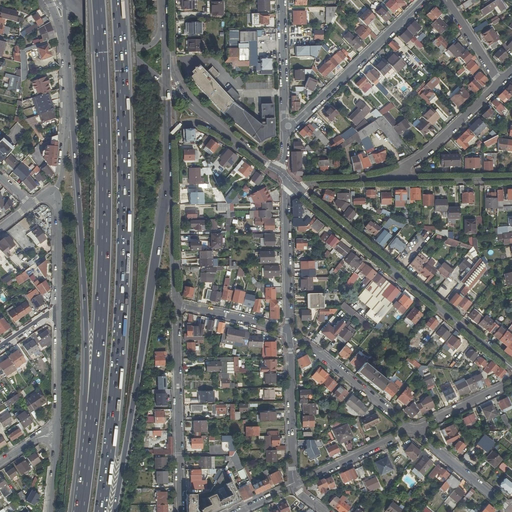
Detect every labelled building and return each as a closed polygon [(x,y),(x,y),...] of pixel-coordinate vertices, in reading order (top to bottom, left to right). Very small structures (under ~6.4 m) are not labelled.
[(194,9),(193,0),(181,0),(182,9),(194,9)] [(390,0),(386,5),(383,7),(391,15),(400,7),(393,0),(390,0)] [(469,0),(468,0),(462,4),(465,9),(472,4),(469,0)] [(504,5),(500,0),(496,0),(487,7),(489,10),(496,6),(500,13),(508,8),(505,4),(504,5)] [(269,1),(258,1),(258,11),(269,11),(269,1)] [(223,2),(212,2),(212,15),(223,15),(223,2)] [(383,7),(382,7),(377,2),(372,7),(373,9),(373,10),(385,22),(391,16),(391,15),(383,7)] [(0,18),(3,19),(15,22),(17,13),(0,7),(0,18)] [(326,7),(326,25),(330,25),(335,12),(337,7),(326,7)] [(438,18),(442,14),(435,7),(427,15),(434,22),(438,18)] [(368,10),(359,18),(366,26),(375,17),(368,10)] [(302,13),(302,12),(294,12),(294,25),(306,24),(306,13),(302,13)] [(24,29),(26,34),(37,28),(48,24),(45,17),(44,16),(39,20),(34,13),(29,15),(34,23),(24,29)] [(258,14),(251,14),(252,26),(259,25),(259,24),(267,24),(267,18),(268,18),(268,14),(258,14)] [(491,23),(498,18),(501,16),(501,14),(490,21),(491,23)] [(361,29),(356,33),(363,40),(369,34),(374,40),(377,37),(366,26),(359,18),(356,16),(352,20),(361,29)] [(434,22),(431,25),(441,34),(448,28),(438,18),(434,22)] [(414,22),(407,29),(413,36),(423,26),(418,20),(415,22),(414,22)] [(202,23),(187,23),(187,34),(189,34),(202,34),(202,23)] [(28,43),(30,47),(34,45),(53,38),(48,24),(37,28),(41,38),(28,43)] [(415,37),(414,36),(413,37),(407,30),(400,37),(406,44),(412,38),(413,38),(412,39),(420,47),(422,45),(418,40),(416,39),(415,37)] [(323,31),(314,31),(314,40),(323,40),(323,31)] [(248,44),(257,44),(257,32),(242,32),(238,32),(235,32),(226,32),(226,37),(226,44),(239,44),(248,44)] [(482,35),(492,51),(498,46),(495,42),(493,43),(491,39),(486,32),(482,35)] [(348,33),(343,38),(349,44),(350,44),(356,50),(363,43),(357,37),(355,39),(348,33)] [(423,33),(420,36),(421,37),(422,39),(420,41),(426,47),(428,44),(428,45),(431,41),(425,35),(423,33)] [(439,37),(436,40),(445,48),(448,45),(444,42),(445,41),(443,40),(442,40),(439,37)] [(434,56),(437,59),(446,50),(445,48),(436,40),(436,39),(432,43),(433,44),(434,43),(438,48),(440,50),(434,56)] [(201,40),(188,40),(189,51),(201,51),(201,40)] [(499,46),(505,52),(509,48),(511,51),(511,40),(507,46),(504,43),(499,46)] [(456,58),(457,58),(464,51),(459,46),(460,46),(455,41),(448,49),(456,58)] [(399,49),(392,42),(388,45),(395,52),(396,52),(396,53),(398,52),(397,51),(399,49)] [(20,82),(27,80),(26,52),(33,50),(35,50),(39,60),(51,56),(47,45),(42,46),(41,44),(34,46),(34,45),(30,47),(18,51),(18,59),(19,63),(19,67),(19,77),(19,81),(20,82)] [(227,59),(224,62),(230,62),(230,66),(249,66),(248,53),(248,44),(239,44),(226,44),(227,54),(227,59)] [(248,53),(257,53),(257,44),(248,44),(248,53)] [(332,58),(338,64),(348,54),(343,49),(341,52),(339,51),(332,58)] [(507,55),(501,49),(494,56),(500,62),(507,55)] [(459,57),(461,58),(460,59),(462,62),(463,61),(465,64),(472,57),(466,51),(459,57)] [(248,53),(249,66),(257,66),(257,53),(248,53)] [(386,62),(397,73),(401,69),(404,71),(408,67),(395,53),(386,62)] [(257,71),(257,75),(272,75),(271,60),(267,60),(267,58),(261,59),(261,71),(257,71)] [(329,73),(338,64),(332,58),(325,64),(327,66),(324,68),(329,73)] [(389,68),(382,61),(379,65),(378,64),(375,67),(382,74),(389,68)] [(478,68),(471,61),(465,67),(472,74),(478,68)] [(201,91),(211,79),(198,66),(191,73),(193,75),(190,78),(201,91)] [(377,74),(374,71),(372,69),(365,76),(372,83),(379,76),(377,74)] [(304,70),(295,70),(295,81),(304,81),(304,70)] [(481,86),(481,87),(485,84),(484,83),(487,80),(479,72),(473,78),(474,79),(481,86)] [(16,76),(3,73),(2,76),(8,77),(6,85),(5,85),(17,88),(17,91),(20,92),(20,87),(18,86),(19,81),(19,77),(16,76)] [(49,92),(49,91),(46,83),(44,78),(44,77),(30,82),(33,89),(34,88),(37,96),(49,92)] [(317,82),(308,78),(305,87),(304,88),(313,91),(315,86),(317,82)] [(368,90),(371,86),(363,78),(356,85),(360,88),(363,85),(368,90)] [(212,102),(222,91),(211,79),(201,91),(212,102)] [(474,93),(481,86),(474,79),(467,86),(469,88),(471,90),(474,93)] [(430,90),(426,85),(420,91),(421,92),(424,89),(425,91),(420,96),(425,102),(428,106),(430,104),(427,100),(429,98),(433,93),(430,90)] [(505,91),(505,90),(498,97),(502,101),(504,103),(507,100),(511,96),(510,95),(505,91)] [(232,101),(222,91),(212,102),(222,113),(252,138),(259,144),(263,140),(266,138),(271,137),(274,136),(273,105),(261,105),(262,118),(266,118),(266,126),(261,126),(232,101)] [(295,91),(292,91),(292,111),(297,111),(297,108),(300,108),(299,99),(295,99),(295,97),(297,97),(300,91),(295,91)] [(30,98),(37,115),(38,115),(54,109),(53,104),(52,104),(49,96),(50,96),(49,92),(37,96),(30,98)] [(465,99),(458,92),(451,99),(457,106),(465,99)] [(429,98),(427,100),(429,102),(435,96),(433,93),(429,98)] [(495,110),(499,114),(504,109),(500,105),(499,104),(495,100),(491,103),(496,108),(495,110)] [(367,108),(363,103),(354,112),(348,118),(356,125),(370,111),(367,108)] [(330,121),(338,113),(332,107),(323,115),(330,121)] [(440,117),(435,112),(431,108),(422,117),(430,125),(435,120),(436,121),(440,117)] [(493,112),(490,108),(482,116),(486,119),(493,112)] [(38,115),(41,122),(58,117),(58,115),(55,109),(54,109),(38,115)] [(377,119),(382,115),(376,109),(371,114),(372,115),(373,114),(377,119)] [(440,117),(444,121),(446,119),(438,110),(435,112),(440,117)] [(374,121),(379,127),(397,150),(404,144),(401,140),(402,140),(382,115),(377,119),(374,121)] [(37,128),(32,117),(24,120),(30,128),(32,130),(37,128)] [(468,129),(476,138),(487,127),(479,119),(468,129)] [(389,123),(398,135),(409,127),(404,120),(396,125),(397,127),(395,128),(391,122),(389,123)] [(370,124),(374,130),(379,127),(374,121),(370,124)] [(354,130),(357,132),(364,127),(361,123),(354,130)] [(308,124),(306,127),(313,134),(314,135),(316,132),(308,124)] [(364,127),(357,132),(359,137),(361,141),(366,151),(372,148),(366,135),(374,130),(370,124),(364,127)] [(313,134),(306,127),(299,133),(303,137),(305,134),(307,136),(308,135),(309,137),(313,134)] [(346,134),(350,137),(357,132),(354,130),(352,127),(346,134)] [(185,129),(186,145),(195,144),(195,129),(185,129)] [(461,138),(460,137),(456,141),(464,149),(468,145),(466,143),(473,136),(467,130),(462,135),(463,136),(461,138)] [(314,135),(324,146),(326,144),(323,140),(323,139),(319,135),(321,134),(318,131),(316,132),(314,135)] [(357,132),(350,137),(351,142),(359,137),(357,132)] [(498,141),(498,140),(497,135),(483,142),(486,147),(498,141)] [(326,147),(330,151),(344,141),(341,138),(337,141),(336,139),(328,144),(329,146),(328,147),(327,146),(326,147)] [(34,146),(37,151),(44,146),(40,140),(34,146)] [(210,141),(204,148),(212,154),(218,147),(210,141)] [(302,142),(294,143),(294,151),(302,150),(302,142)] [(189,150),(188,150),(184,151),(184,160),(194,160),(194,150),(191,150),(191,149),(189,149),(189,150)] [(372,154),(374,160),(376,164),(386,159),(384,153),(385,153),(383,149),(380,150),(380,149),(378,150),(378,151),(372,154)] [(237,158),(228,150),(222,157),(231,165),(237,158)] [(295,176),(301,176),(301,152),(292,152),(292,173),(295,176)] [(357,156),(363,169),(371,166),(367,157),(363,159),(362,157),(364,156),(362,153),(357,156)] [(9,154),(4,159),(13,168),(19,163),(9,154)] [(459,155),(441,155),(441,166),(459,166),(459,155)] [(353,171),(363,169),(357,156),(351,158),(353,171)] [(483,162),(484,171),(492,171),(492,156),(487,157),(487,162),(483,162)] [(479,168),(479,166),(479,159),(471,159),(471,163),(465,163),(465,167),(468,167),(468,168),(479,168)] [(244,164),(241,161),(234,169),(237,171),(238,170),(239,171),(238,171),(246,178),(248,175),(249,176),(250,174),(249,174),(252,170),(244,163),(244,164)] [(318,167),(320,167),(320,172),(328,171),(328,166),(329,166),(329,161),(318,161),(318,167)] [(47,163),(41,168),(46,174),(46,173),(48,175),(53,171),(47,163)] [(28,173),(30,175),(38,167),(36,164),(28,173)] [(200,168),(189,168),(190,184),(199,184),(199,188),(207,188),(207,184),(200,184),(200,168)] [(45,177),(40,171),(33,176),(37,180),(39,178),(40,181),(45,177)] [(28,177),(30,175),(28,173),(26,175),(23,178),(21,181),(23,182),(28,177)] [(263,178),(256,173),(250,180),(257,186),(263,178)] [(36,184),(31,178),(29,179),(24,183),(27,188),(30,186),(31,188),(36,184)] [(464,193),(464,186),(460,186),(460,194),(463,193),(463,203),(467,203),(467,205),(469,205),(469,203),(474,203),(474,193),(464,193)] [(410,200),(410,187),(406,187),(406,190),(395,191),(395,195),(393,195),(393,199),(395,199),(395,200),(406,200),(406,204),(410,204),(410,200)] [(256,193),(260,201),(268,198),(264,189),(256,193)] [(410,200),(410,204),(413,204),(413,200),(420,200),(420,189),(410,189),(411,200),(410,200)] [(323,199),(331,202),(334,198),(335,193),(326,190),(323,199)] [(497,190),(498,212),(511,210),(511,206),(503,207),(503,190),(497,190)] [(367,209),(366,203),(365,198),(355,199),(354,191),(351,191),(351,199),(351,204),(353,204),(362,204),(363,208),(367,209)] [(387,203),(392,203),(391,191),(380,191),(380,193),(380,198),(380,199),(383,198),(385,198),(387,198),(387,199),(387,202),(387,203)] [(203,192),(189,193),(190,205),(204,204),(203,192)] [(337,199),(351,204),(351,199),(350,199),(350,194),(337,194),(337,199)] [(434,206),(434,195),(423,195),(423,206),(434,206)] [(5,203),(2,206),(5,209),(12,204),(8,198),(5,203)] [(336,206),(344,212),(350,204),(338,199),(335,203),(337,205),(336,206)] [(293,202),(293,217),(301,217),(301,211),(305,211),(307,209),(296,200),(293,202)] [(443,218),(448,218),(448,208),(447,200),(435,201),(435,213),(443,213),(443,218)] [(272,203),(262,203),(262,211),(260,211),(260,219),(270,218),(270,215),(270,211),(272,211),(272,203)] [(230,204),(227,204),(222,204),(222,207),(227,207),(227,219),(230,219),(230,204)] [(351,204),(346,211),(347,211),(349,213),(352,210),(353,211),(356,206),(351,204)] [(391,218),(392,218),(392,214),(384,212),(383,207),(376,207),(376,213),(390,217),(391,218)] [(448,218),(460,218),(460,216),(460,208),(448,208),(448,218)] [(349,213),(347,211),(343,215),(350,221),(354,217),(355,218),(356,217),(355,216),(356,214),(353,211),(352,210),(349,213)] [(395,224),(397,220),(392,218),(391,218),(390,217),(386,223),(381,229),(379,232),(382,234),(383,234),(392,223),(395,224)] [(293,223),(293,227),(307,227),(309,224),(312,221),(309,219),(306,222),(301,222),(293,223)] [(312,221),(309,224),(313,228),(318,232),(323,226),(314,219),(312,221)] [(475,233),(475,220),(465,220),(466,233),(475,233)] [(199,222),(191,222),(191,227),(195,227),(195,230),(201,230),(201,226),(199,226),(199,222)] [(274,222),(264,222),(264,230),(274,230),(274,222)] [(368,230),(375,236),(379,232),(381,229),(374,223),(373,224),(370,222),(365,228),(368,230)] [(36,227),(31,232),(38,241),(39,241),(44,236),(36,227)] [(448,238),(448,232),(448,230),(435,230),(435,233),(436,233),(448,238)] [(384,236),(383,234),(382,234),(376,241),(382,246),(390,236),(387,233),(384,236)] [(511,234),(511,233),(499,235),(499,240),(504,239),(504,244),(511,243),(511,234)] [(274,246),(274,234),(254,235),(254,237),(264,237),(265,246),(274,246)] [(334,249),(340,242),(331,236),(330,238),(325,234),(321,239),(334,249)] [(7,235),(0,241),(0,242),(5,250),(14,244),(8,237),(7,235)] [(396,237),(388,246),(393,250),(394,249),(401,254),(407,246),(396,237)] [(221,238),(211,239),(211,248),(221,248),(221,238)] [(458,245),(461,242),(451,239),(448,238),(444,243),(457,247),(458,245)] [(303,239),(296,239),(296,249),(299,249),(300,249),(300,250),(303,250),(303,247),(307,247),(307,241),(303,241),(303,239)] [(200,242),(191,242),(191,250),(200,250),(200,242)] [(334,249),(330,254),(332,255),(335,251),(344,257),(348,253),(347,253),(349,250),(340,242),(334,249)] [(213,267),(213,251),(201,252),(200,252),(200,267),(202,267),(213,267)] [(273,252),(263,253),(263,263),(274,263),(273,252)] [(363,262),(365,260),(361,257),(359,259),(352,253),(345,262),(352,268),(354,266),(358,269),(363,262)] [(419,274),(420,272),(428,262),(419,254),(410,265),(416,270),(416,271),(419,274)] [(33,263),(42,276),(44,258),(33,263)] [(461,295),(464,297),(487,270),(484,264),(480,258),(475,264),(464,278),(461,282),(466,286),(460,294),(461,295)] [(428,262),(420,272),(430,280),(437,271),(432,267),(436,263),(431,259),(428,262)] [(461,275),(464,278),(475,264),(473,263),(471,265),(465,259),(459,267),(464,272),(461,275)] [(366,266),(363,262),(358,269),(357,269),(361,272),(366,266)] [(444,277),(447,279),(454,271),(444,262),(438,270),(445,276),(444,277)] [(371,281),(377,274),(366,266),(361,272),(368,278),(363,284),(367,286),(371,281)] [(279,267),(264,267),(264,278),(271,278),(271,276),(279,276),(279,267)] [(215,278),(216,271),(217,269),(217,268),(211,268),(211,271),(206,271),(206,274),(202,274),(202,282),(214,282),(215,278)] [(350,279),(352,281),(358,273),(356,271),(350,279)] [(506,286),(511,284),(511,271),(503,273),(506,286)] [(357,298),(368,307),(374,300),(383,289),(388,283),(377,274),(371,281),(367,286),(363,291),(357,298)] [(1,278),(3,283),(11,280),(9,275),(1,278)] [(311,290),(311,278),(301,278),(301,290),(311,290)] [(35,285),(40,294),(49,288),(43,279),(35,285)] [(460,297),(461,295),(460,294),(466,286),(461,282),(453,291),(456,294),(460,297)] [(368,307),(382,319),(383,317),(392,306),(393,305),(382,295),(385,292),(390,285),(388,283),(383,289),(374,300),(368,307)] [(224,285),(223,289),(223,290),(224,290),(222,299),(230,301),(232,292),(226,290),(227,287),(227,285),(224,285)] [(402,294),(390,285),(385,292),(382,295),(393,305),(396,301),(402,294)] [(212,291),(212,292),(211,301),(219,303),(221,293),(216,292),(217,287),(213,286),(212,291)] [(194,289),(185,287),(183,296),(192,298),(194,289)] [(275,300),(275,288),(261,288),(262,292),(265,292),(266,300),(270,300),(275,300)] [(29,299),(34,307),(43,301),(38,293),(29,299)] [(244,295),(235,293),(232,302),(237,303),(237,305),(240,306),(241,304),(242,304),(244,295)] [(323,309),(323,294),(308,294),(308,309),(318,309),(323,309)] [(393,305),(392,306),(402,314),(412,302),(402,294),(396,301),(393,305)] [(462,299),(460,297),(456,294),(450,302),(456,307),(462,299)] [(470,306),(472,303),(465,298),(458,305),(465,311),(469,307),(470,308),(471,307),(470,306)] [(259,305),(260,300),(255,300),(253,311),(259,313),(263,313),(264,309),(260,308),(260,305),(259,305)] [(275,300),(270,300),(270,319),(279,319),(279,306),(275,306),(275,300)] [(16,307),(22,315),(30,310),(24,302),(21,304),(18,306),(16,307)] [(356,312),(344,302),(341,306),(353,316),(354,314),(356,312)] [(474,304),(468,312),(471,314),(469,317),(477,324),(483,317),(475,310),(479,308),(474,304)] [(15,308),(12,305),(1,312),(4,315),(8,313),(15,308)] [(8,313),(13,321),(22,315),(16,307),(15,308),(8,313)] [(423,315),(414,308),(406,318),(415,325),(423,315)] [(334,314),(336,312),(337,309),(329,310),(320,310),(319,317),(318,317),(318,322),(325,321),(325,314),(334,314)] [(310,321),(310,311),(302,311),(302,321),(310,321)] [(184,335),(184,337),(193,337),(193,336),(193,332),(192,315),(186,313),(186,317),(189,317),(189,320),(188,320),(188,323),(187,323),(187,331),(187,332),(187,335),(184,335)] [(363,324),(366,320),(361,316),(360,318),(358,320),(363,324)] [(479,324),(487,331),(494,322),(486,316),(479,324)] [(0,332),(9,326),(5,321),(5,322),(1,317),(0,317),(0,332)] [(206,330),(213,332),(213,327),(214,322),(209,321),(209,318),(206,318),(204,326),(206,326),(206,330)] [(439,323),(432,318),(426,325),(433,330),(439,323)] [(223,333),(224,328),(225,324),(219,323),(220,321),(215,320),(214,322),(213,327),(218,328),(217,332),(223,333)] [(501,324),(496,320),(487,331),(491,334),(493,331),(495,332),(501,324)] [(322,333),(332,341),(345,325),(341,322),(333,331),(328,327),(322,333)] [(341,331),(350,338),(355,332),(348,327),(351,324),(348,322),(341,331)] [(499,340),(507,347),(511,343),(511,341),(511,324),(507,330),(499,340)] [(493,336),(499,340),(507,330),(502,325),(493,336)] [(222,336),(221,343),(225,344),(226,340),(243,343),(242,345),(248,347),(249,337),(249,333),(224,328),(223,333),(222,336)] [(445,341),(450,334),(442,328),(436,334),(445,341)] [(40,338),(42,341),(49,336),(48,335),(45,330),(44,330),(37,335),(40,338)] [(347,342),(350,338),(341,331),(338,335),(347,342)] [(459,333),(456,331),(451,337),(452,338),(448,343),(455,349),(454,350),(455,351),(461,343),(455,338),(459,333)] [(32,332),(29,335),(31,339),(32,339),(33,341),(37,339),(32,332)] [(345,344),(347,342),(338,335),(336,337),(345,344)] [(248,347),(263,348),(263,343),(263,337),(249,337),(248,347)] [(32,339),(23,345),(29,355),(39,349),(33,341),(32,339)] [(191,343),(190,343),(187,343),(187,352),(195,352),(195,343),(193,343),(193,342),(191,342),(191,343)] [(262,357),(276,356),(276,343),(263,343),(263,348),(262,357)] [(348,343),(339,353),(342,356),(344,357),(346,359),(352,352),(349,349),(352,346),(348,343)] [(8,358),(15,367),(24,360),(17,350),(7,356),(8,358)] [(466,356),(472,361),(478,355),(471,350),(466,356)] [(166,356),(166,353),(155,353),(155,356),(155,366),(165,365),(165,356),(166,356)] [(365,363),(366,362),(357,354),(350,362),(359,370),(365,363)] [(307,355),(298,360),(298,370),(311,363),(307,355)] [(230,373),(234,373),(234,371),(234,357),(218,358),(216,358),(216,359),(219,361),(219,362),(211,363),(211,365),(207,365),(207,372),(220,371),(220,373),(230,373)] [(487,363),(480,357),(476,363),(479,366),(480,364),(484,367),(487,363)] [(15,367),(8,358),(0,363),(0,367),(5,375),(15,367)] [(277,371),(276,359),(263,359),(263,367),(259,367),(259,372),(277,371)] [(488,367),(487,366),(484,370),(483,371),(488,374),(489,372),(490,373),(492,371),(495,373),(499,368),(492,362),(488,367)] [(388,382),(365,363),(359,370),(357,373),(380,391),(382,389),(388,382)] [(497,379),(501,382),(508,378),(509,374),(501,367),(495,374),(499,377),(497,379)] [(313,378),(321,385),(328,377),(319,370),(313,378)] [(265,372),(260,372),(260,378),(265,378),(265,384),(276,384),(275,372),(265,372)] [(432,377),(430,372),(423,375),(424,376),(421,378),(424,384),(424,385),(425,384),(427,388),(435,384),(432,377)] [(230,376),(230,373),(220,373),(219,373),(219,379),(222,379),(222,388),(233,388),(233,385),(229,385),(229,382),(227,382),(227,379),(229,379),(229,376),(230,376)] [(471,379),(475,388),(476,389),(484,385),(486,384),(484,380),(481,374),(471,379)] [(332,390),(337,384),(329,377),(324,383),(326,386),(326,387),(327,388),(328,387),(332,390)] [(464,378),(454,383),(455,387),(460,395),(475,388),(471,379),(471,378),(465,381),(464,378)] [(389,381),(388,382),(382,389),(391,396),(398,388),(389,381)] [(342,401),(348,393),(340,386),(333,394),(338,398),(337,399),(338,400),(339,399),(342,401)] [(275,393),(275,388),(263,388),(263,400),(273,400),(273,393),(275,393)] [(398,399),(406,406),(412,398),(415,394),(408,388),(398,399)] [(451,388),(440,394),(441,397),(444,402),(455,397),(451,388)] [(38,390),(33,394),(40,404),(45,400),(38,390)] [(303,404),(307,404),(306,398),(306,395),(311,395),(311,390),(300,391),(300,404),(303,404)] [(214,403),(214,392),(200,392),(200,403),(214,403)] [(6,401),(8,404),(18,397),(15,393),(6,401)] [(40,404),(33,394),(23,401),(29,411),(33,408),(33,409),(37,406),(37,405),(40,404)] [(362,416),(368,409),(363,405),(360,402),(360,401),(356,398),(355,398),(352,395),(345,404),(357,413),(362,416)] [(435,407),(430,396),(426,398),(424,401),(424,402),(421,404),(421,406),(418,407),(421,414),(427,411),(426,410),(429,409),(429,410),(431,409),(431,408),(435,407)] [(511,405),(511,403),(509,397),(497,402),(501,410),(511,405)] [(404,409),(412,418),(419,411),(413,401),(407,407),(407,406),(404,409)] [(315,415),(315,404),(307,404),(303,404),(303,415),(315,415)] [(216,415),(215,415),(215,416),(219,416),(219,415),(226,414),(225,405),(216,406),(216,415)] [(497,416),(492,405),(482,410),(487,420),(497,416)] [(25,410),(15,416),(19,422),(22,427),(26,425),(26,424),(32,420),(25,410)] [(0,416),(0,421),(4,427),(14,420),(8,411),(0,416)] [(260,422),(275,421),(275,411),(268,411),(260,412),(260,415),(260,422)] [(165,423),(165,412),(155,412),(155,423),(165,423)] [(379,422),(375,414),(361,421),(365,430),(372,427),(371,426),(379,422)] [(473,414),(460,420),(463,426),(476,420),(473,414)] [(505,414),(501,416),(506,427),(508,431),(511,427),(505,414)] [(313,422),(313,416),(303,417),(303,427),(314,426),(314,422),(313,422)] [(198,421),(194,421),(194,432),(206,432),(206,421),(198,421)] [(451,444),(453,447),(457,442),(462,436),(458,433),(458,434),(453,425),(441,431),(442,434),(443,435),(445,439),(448,445),(451,444)] [(334,432),(338,441),(348,436),(349,438),(352,437),(347,426),(334,432)] [(11,440),(21,433),(19,430),(18,428),(15,429),(14,428),(12,430),(13,431),(8,434),(11,440)] [(508,441),(509,440),(511,436),(511,435),(509,433),(504,439),(503,438),(502,439),(503,440),(501,443),(504,445),(508,441)] [(201,436),(194,437),(194,439),(192,439),(192,448),(202,448),(202,440),(202,439),(201,439),(201,436)] [(229,444),(229,451),(235,451),(235,448),(235,437),(235,436),(222,436),(222,442),(227,442),(229,444)] [(264,436),(265,450),(267,450),(272,450),(272,447),(275,447),(275,445),(279,445),(279,436),(269,436),(264,436)] [(494,444),(484,436),(478,444),(487,452),(494,444)] [(173,454),(173,437),(168,438),(169,450),(159,450),(159,448),(155,448),(155,450),(149,451),(149,455),(173,454)] [(313,443),(313,440),(306,440),(306,449),(304,450),(309,459),(320,454),(315,445),(313,445),(313,443)] [(465,446),(459,441),(452,450),(456,453),(457,451),(459,453),(465,446)] [(336,444),(326,449),(329,457),(340,452),(336,444)] [(411,445),(408,449),(406,452),(413,458),(419,452),(411,445)] [(272,450),(267,450),(267,462),(276,462),(276,450),(272,450)] [(475,456),(477,453),(472,450),(470,453),(467,451),(462,457),(473,466),(478,459),(475,456)] [(243,468),(235,451),(232,456),(231,458),(237,471),(243,468)] [(37,456),(34,452),(27,457),(32,466),(40,460),(37,456)] [(494,453),(493,452),(489,456),(498,463),(502,459),(497,455),(498,454),(495,452),(494,453)] [(211,457),(199,457),(200,469),(211,469),(211,457)] [(382,461),(376,464),(382,475),(393,470),(387,457),(382,460),(382,461)] [(423,475),(432,463),(424,457),(414,468),(423,475)] [(165,468),(165,458),(156,459),(156,468),(165,468)] [(24,460),(15,466),(20,474),(22,472),(24,475),(28,472),(26,469),(29,467),(24,460)] [(503,462),(499,467),(504,472),(508,467),(503,462)] [(429,475),(436,466),(432,463),(423,475),(414,468),(412,471),(424,481),(429,475)] [(441,469),(437,465),(436,466),(429,475),(432,478),(438,472),(441,474),(440,476),(443,478),(441,481),(443,483),(450,474),(441,468),(441,469)] [(246,467),(243,468),(248,479),(254,491),(256,494),(271,487),(270,486),(267,479),(266,479),(260,482),(259,481),(257,482),(258,483),(254,485),(252,480),(246,467)] [(17,474),(12,468),(5,473),(9,479),(17,474)] [(354,468),(348,471),(352,480),(356,478),(357,479),(358,479),(358,477),(360,476),(362,476),(358,468),(355,470),(354,468)] [(201,470),(191,470),(192,488),(194,488),(206,488),(206,481),(201,481),(201,470)] [(167,471),(156,472),(157,484),(167,483),(167,471)] [(266,477),(267,479),(270,486),(273,484),(274,484),(282,480),(280,476),(279,474),(278,471),(269,475),(269,476),(266,477)] [(352,480),(348,471),(340,475),(344,483),(350,480),(351,484),(354,483),(352,480)] [(456,477),(452,474),(451,475),(439,489),(441,490),(442,489),(444,491),(450,485),(455,490),(457,487),(462,482),(457,478),(456,480),(455,478),(456,477)] [(5,482),(0,476),(0,475),(0,488),(3,487),(8,494),(11,492),(9,488),(5,482)] [(36,480),(35,477),(28,489),(30,491),(36,480)] [(331,488),(332,491),(340,491),(339,488),(337,489),(332,477),(325,480),(328,487),(329,489),(331,488)] [(366,489),(367,492),(369,491),(380,486),(376,477),(368,481),(368,479),(365,480),(367,486),(365,487),(366,489)] [(503,489),(506,491),(509,494),(510,493),(511,491),(511,482),(506,477),(499,485),(503,489)] [(254,491),(248,479),(238,484),(240,488),(237,489),(243,500),(252,496),(251,492),(254,491)] [(324,479),(316,482),(321,494),(326,491),(325,488),(328,487),(325,480),(324,479)] [(196,494),(187,495),(187,511),(217,511),(240,501),(234,488),(232,485),(231,482),(226,484),(229,491),(229,490),(231,495),(227,496),(226,493),(223,487),(219,490),(221,495),(223,498),(220,500),(220,501),(218,502),(217,500),(218,500),(215,494),(207,498),(210,504),(202,508),(202,509),(200,510),(200,511),(198,511),(196,508),(197,508),(196,494)] [(457,487),(455,490),(449,496),(457,502),(464,493),(457,487)] [(476,491),(472,489),(467,495),(470,498),(476,491)] [(23,503),(26,498),(21,490),(20,490),(16,493),(23,504),(23,503)] [(411,490),(404,498),(408,501),(414,493),(411,490)] [(157,505),(166,505),(166,493),(161,493),(161,491),(157,491),(157,505)] [(329,504),(333,507),(334,507),(338,502),(339,499),(334,496),(331,499),(332,500),(329,504)] [(11,511),(19,508),(16,501),(9,503),(11,511)] [(340,503),(338,502),(334,507),(340,511),(347,511),(351,508),(342,501),(340,503)] [(271,511),(289,511),(291,511),(287,502),(278,506),(279,509),(271,511)] [(399,507),(392,502),(386,511),(387,511),(400,511),(404,507),(401,504),(399,507)]
